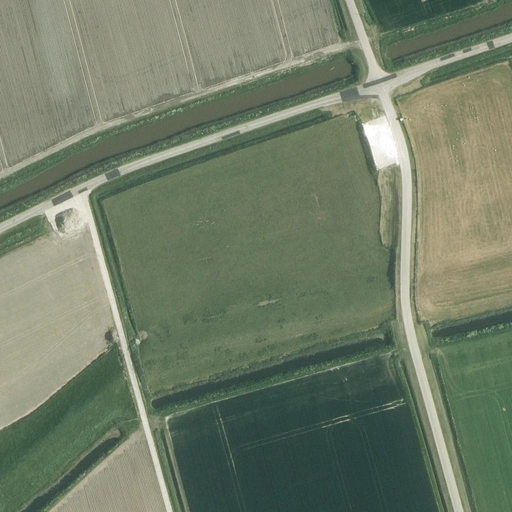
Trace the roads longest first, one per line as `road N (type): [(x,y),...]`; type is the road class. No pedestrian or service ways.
road 1 (unclassified): [(459,511),(405,305),(406,168),(377,83)]
road 2 (unclassified): [(0,228),(132,167),(377,83)]
road 3 (unclassified): [(377,83),(511,36)]
